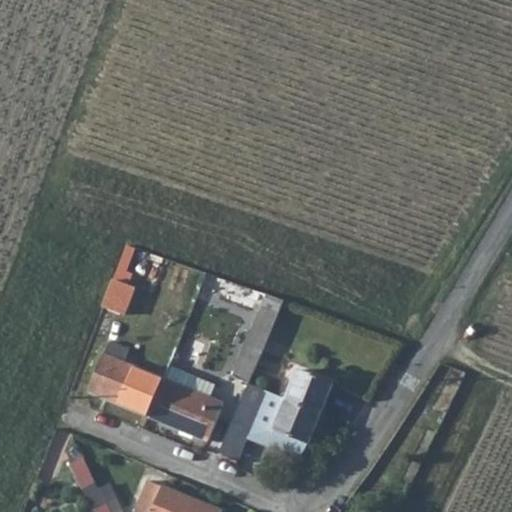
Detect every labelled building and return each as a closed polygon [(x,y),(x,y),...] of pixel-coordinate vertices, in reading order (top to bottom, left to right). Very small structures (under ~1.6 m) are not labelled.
[(259,311),(266,294),(211,275),(201,294),(259,311)] [(232,379),(248,386),(249,384),(284,302),(266,294),(259,311),(232,379)] [(88,391),(148,417),(164,380),(103,354),(88,391)] [(299,369),(287,400),(321,413),(333,383),(299,369)] [(164,380),(148,417),(209,442),(224,405),(164,380)] [(248,386),(220,455),(237,462),(267,392),(249,384),(248,386)] [(321,413),(287,400),(275,432),(309,445),(321,413)] [(85,454),(69,462),(84,492),(90,489),(98,508),(107,504),(99,488),(85,454)] [(150,481),(136,511),(223,511),(224,511),(150,481)] [(125,511),(110,483),(99,488),(107,504),(110,511),(125,511)]
